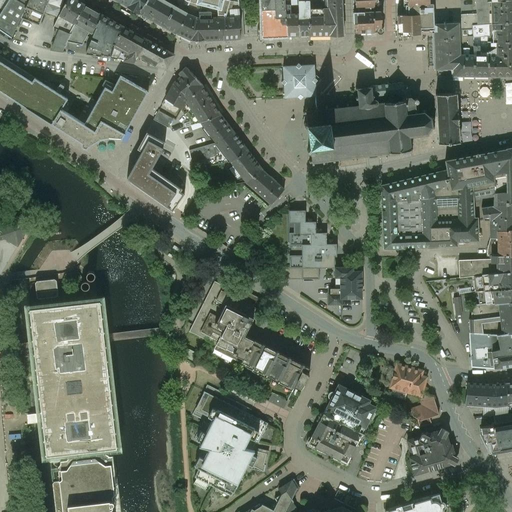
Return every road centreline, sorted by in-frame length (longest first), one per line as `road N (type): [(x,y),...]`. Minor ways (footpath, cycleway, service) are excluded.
road 1 (residential): [(337,332),(294,417),(291,437),(303,461),(370,490),(479,464)]
road 2 (residential): [(107,176),(337,332)]
road 3 (residential): [(188,55),(339,52),(349,36),(347,0)]
road 4 (residential): [(188,55),(217,68),(301,181)]
road 5 (residential): [(511,136),(358,174)]
road 6 (residential): [(323,207),(368,263),(373,346)]
road 7 (residential): [(0,101),(107,176)]
road 8 (residential): [(107,176),(172,70)]
